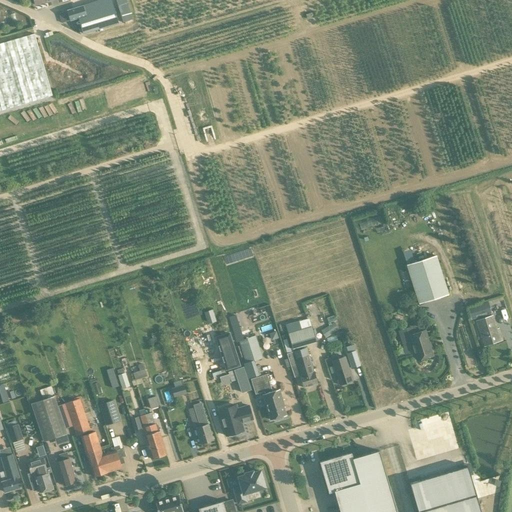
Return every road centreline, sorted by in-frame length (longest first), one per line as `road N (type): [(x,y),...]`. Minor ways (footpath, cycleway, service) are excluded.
road 1 (unclassified): [(273,446),(511,374)]
road 2 (unclassified): [(46,511),(273,446)]
road 3 (unclassified): [(145,65),(0,7)]
